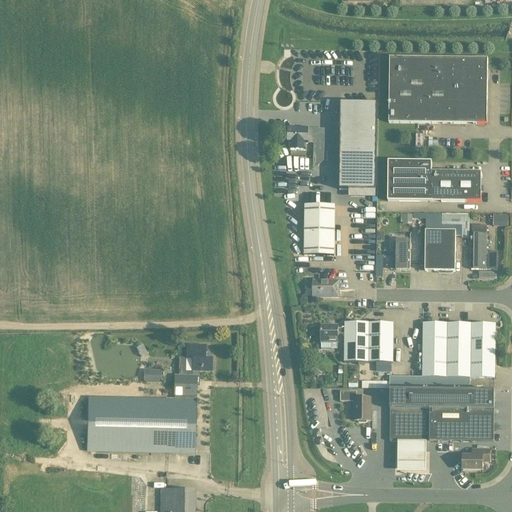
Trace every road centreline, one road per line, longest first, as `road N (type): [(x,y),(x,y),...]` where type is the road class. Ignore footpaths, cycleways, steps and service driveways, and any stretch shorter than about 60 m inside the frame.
road 1 (secondary): [(288,496),(275,316),(258,245)]
road 2 (secondary): [(258,245),(276,393),(276,496)]
road 3 (secondary): [(258,245),(245,149),(258,0)]
road 4 (unknown): [(329,184),(291,192),(294,259),(343,272),(336,197)]
road 5 (unknown): [(314,397),(327,435),(372,467),(378,400)]
road 6 (unclassified): [(511,500),(371,497)]
road 7 (unclassified): [(511,299),(378,296)]
